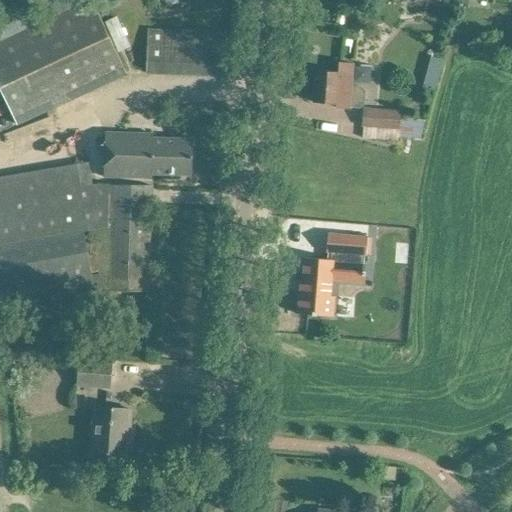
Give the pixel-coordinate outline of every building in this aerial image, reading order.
[(47,0),(0,22),(0,89),(17,126),(127,74),(98,12),(123,0),(47,0)] [(159,67),(236,70),(237,29),(161,27),(159,67)] [(349,107),(360,108),(364,105),(365,91),(362,88),(351,87),(353,64),(338,63),(338,73),(315,72),(313,101),(336,103),(336,107),(349,109),(349,107)] [(422,87),(434,91),(441,71),(428,67),(422,87)] [(362,126),(398,129),(400,113),(364,110),(362,126)] [(403,113),(401,129),(414,130),(420,130),(424,114),(403,113)] [(153,134),(105,133),(103,177),(151,178),(151,174),(191,175),(192,139),(152,138),(153,134)] [(0,177),(0,306),(106,287),(106,291),(148,292),(151,186),(92,184),(88,160),(0,177)] [(298,280),(295,313),(333,317),(335,297),(330,296),(332,280),(340,281),(341,264),(365,266),(365,265),(364,265),(365,255),(366,255),(368,237),(328,234),(326,252),(328,252),(327,260),(304,258),(302,281),(298,280)] [(402,328),(404,295),(381,294),(380,327),(402,328)] [(112,361),(78,358),(76,386),(110,388),(112,361)] [(131,410),(95,407),(90,453),(125,456),(128,425),(130,425),(131,410)]
